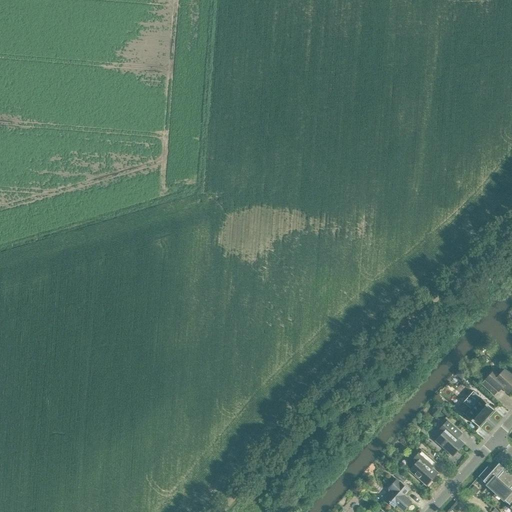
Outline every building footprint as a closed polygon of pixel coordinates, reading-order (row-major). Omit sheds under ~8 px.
[(485,379),(481,384),(487,390),(492,385),(495,388),(498,391),(499,391),(502,387),(509,393),(511,389),(511,374),(505,368),(499,374),(494,370),(485,379)] [(471,408),(466,414),(479,426),(494,409),(473,390),(463,402),(471,408)] [(443,433),(436,440),(453,455),(464,443),(458,438),(462,433),(448,420),(439,430),(443,433)] [(417,462),(410,470),(427,485),(438,473),(431,467),(436,462),(422,449),(413,459),(417,462)] [(496,492),(511,474),(499,462),(492,470),(488,466),(478,476),(496,492)] [(508,503),(511,498),(511,473),(511,474),(496,492),(508,503)] [(389,494),(385,498),(394,506),(396,504),(404,511),(412,502),(404,495),(409,490),(397,479),(389,488),(389,494)] [(474,485),(470,490),(476,494),(480,490),(474,485)]
